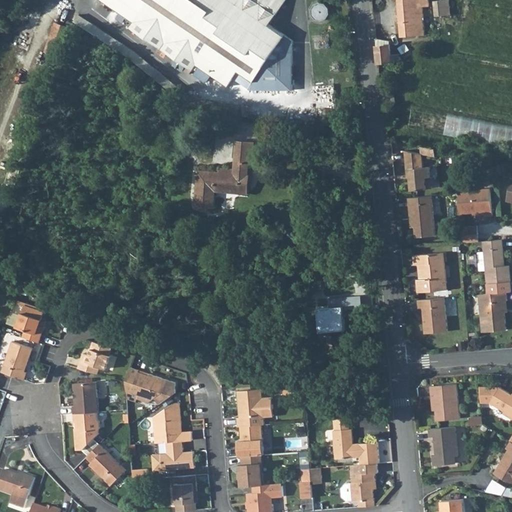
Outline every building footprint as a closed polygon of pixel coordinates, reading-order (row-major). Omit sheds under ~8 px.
[(197,65),(228,86),(234,78),(239,71),(254,81),(249,88),(290,90),(293,40),(269,24),(285,0),(101,0),(133,22),(130,27),(194,71),(197,65)] [(397,0),(400,37),(425,35),(424,16),(423,6),(422,0),(397,0)] [(423,6),(424,16),(429,16),(448,15),(447,0),(434,1),(434,5),(423,6)] [(323,2),(317,3),(313,7),(312,12),(314,18),(319,20),(325,20),(329,16),(330,10),(328,5),(323,2)] [(55,22),(45,51),(60,56),(70,27),(55,22)] [(391,54),(390,40),(377,38),(378,63),(402,60),(401,54),(391,54)] [(239,71),(234,78),(249,88),(254,81),(239,71)] [(396,102),(395,89),(380,91),(382,104),(396,102)] [(511,123),(448,117),(446,134),(511,141),(511,123)] [(163,127),(160,141),(166,142),(169,128),(163,127)] [(198,181),(196,205),(214,206),(215,188),(228,189),(228,190),(239,191),(240,183),(248,184),(249,176),(248,176),(249,162),(252,162),(254,142),(238,141),(236,170),(221,168),(221,173),(200,171),(199,181),(198,181)] [(436,156),(435,148),(421,145),(422,153),(405,150),(407,174),(410,174),(412,189),(432,188),(431,166),(423,167),(422,153),(436,156)] [(240,183),(239,191),(248,192),(248,184),(240,183)] [(484,216),(493,215),(491,188),(458,190),(460,213),(473,212),(484,211),(484,214),(484,216)] [(436,235),(432,195),(409,197),(411,219),(414,218),(415,226),(416,237),(436,235)] [(478,225),(461,227),(463,243),(479,241),(478,225)] [(484,241),(485,251),(487,270),(489,293),(507,291),(511,290),(510,264),(505,265),(502,239),(484,241)] [(487,270),(485,251),(478,252),(479,270),(487,270)] [(446,283),(443,252),(413,254),(414,264),(418,264),(420,264),(421,272),(422,272),(423,278),(419,278),(417,278),(418,292),(436,290),(435,284),(446,283)] [(322,283),(309,284),(310,294),(323,293),(322,283)] [(508,299),(507,291),(489,293),(479,293),(483,331),(506,329),(505,311),(504,300),(508,299)] [(362,296),(347,298),(348,307),(345,307),(345,316),(349,316),(348,310),(363,308),(362,296)] [(448,330),(445,297),(418,299),(419,307),(423,307),(425,332),(448,330)] [(332,307),(319,308),(321,331),(333,330),(335,351),(347,350),(345,329),(347,329),(345,316),(345,307),(348,307),(347,298),(331,300),(332,307)] [(26,302),(25,304),(44,310),(45,308),(26,302)] [(25,304),(17,326),(26,329),(23,337),(40,342),(45,327),(40,325),(45,311),(44,310),(25,304)] [(13,340),(2,372),(13,375),(25,379),(28,372),(26,371),(34,348),(13,340)] [(84,353),(79,368),(98,373),(101,366),(107,368),(111,355),(110,354),(112,347),(94,341),(90,354),(84,353)] [(160,404),(177,392),(176,382),(169,379),(151,373),(149,376),(147,375),(145,373),(140,371),(140,369),(131,366),(126,382),(127,391),(139,395),(138,398),(149,402),(155,398),(160,404)] [(73,405),(74,413),(98,411),(100,411),(97,381),(74,383),(76,405),(73,405)] [(457,383),(431,386),(432,402),(435,401),(437,420),(460,418),(457,383)] [(279,386),(277,389),(294,395),(295,392),(279,386)] [(511,393),(500,386),(480,386),(481,402),(491,402),(505,411),(504,413),(511,417),(511,393)] [(238,417),(239,426),(241,426),(262,424),(265,424),(265,417),(274,416),(273,396),(263,397),(262,388),(238,390),(239,407),(241,406),(242,416),(238,417)] [(294,395),(292,399),(306,403),(305,395),(295,392),(294,395)] [(154,417),(156,443),(167,442),(183,440),(193,440),(192,431),(183,431),(180,432),(179,426),(183,425),(181,402),(175,403),(154,417)] [(75,431),(77,449),(84,449),(94,438),(100,433),(100,430),(101,428),(101,421),(99,419),(98,411),(74,413),(75,422),(76,422),(77,431),(75,431)] [(483,416),(470,417),(471,425),(484,423),(483,416)] [(239,448),(240,456),(242,456),(262,454),(265,454),(262,424),(241,426),(242,441),(239,441),(239,448)] [(306,425),(299,426),(299,436),(307,435),(306,425)] [(196,430),(195,438),(203,438),(203,426),(187,426),(186,429),(196,430)] [(456,426),(430,428),(431,436),(435,436),(437,453),(434,454),(435,465),(456,463),(456,455),(459,455),(456,426)] [(361,456),(362,464),(377,463),(380,463),(378,442),(354,443),(353,428),(334,430),(336,458),(361,456)] [(94,438),(84,449),(89,454),(100,444),(94,438)] [(184,451),(183,440),(167,442),(168,453),(153,454),(154,468),(156,470),(195,467),(194,451),(184,451)] [(511,440),(511,441),(507,448),(509,449),(502,461),(503,462),(496,474),(507,481),(511,481),(511,440)] [(127,470),(100,443),(100,444),(89,454),(87,457),(92,462),(90,464),(111,485),(127,470)] [(240,465),(242,486),(253,485),(264,484),(262,454),(242,456),(243,464),(240,465)] [(353,499),(354,501),(359,501),(374,499),(373,489),(372,481),(376,481),(375,472),(378,472),(377,463),(362,464),(352,465),(353,482),(352,483),(353,499)] [(312,481),(312,483),(321,482),(320,467),(311,468),(312,481)] [(311,468),(303,469),(304,481),(312,481),(311,468)] [(5,469),(0,481),(0,490),(13,495),(28,500),(36,477),(22,472),(21,473),(20,473),(19,474),(5,469)] [(149,478),(148,469),(133,470),(134,479),(149,478)] [(175,486),(177,511),(196,510),(195,491),(197,490),(196,474),(171,476),(172,486),(175,486)] [(304,481),(301,481),(302,498),(313,497),(312,483),(312,481),(304,481)] [(511,485),(492,481),(490,491),(511,495),(511,485)] [(352,483),(344,484),(340,488),(340,496),(345,500),(353,499),(352,483)] [(272,484),(264,484),(253,485),(254,492),(248,493),(249,511),(274,511),(273,497),(284,496),(283,486),(272,487),(272,484)] [(28,500),(13,495),(10,503),(25,508),(28,500)] [(465,511),(464,498),(442,500),(442,511),(465,511)] [(60,511),(62,509),(54,506),(53,509),(48,508),(35,503),(31,511),(60,511)]
